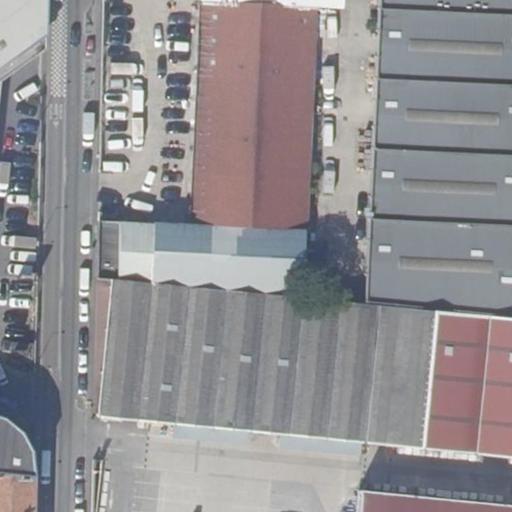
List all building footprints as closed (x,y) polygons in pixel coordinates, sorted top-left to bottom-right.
[(0,0),(0,69),(45,36),(46,0),(0,0)] [(98,224),(96,276),(110,277),(116,278),(301,296),(315,9),(315,8),(315,0),(199,0),(190,227),(98,224)] [(337,0),(315,0),(315,8),(338,8),(337,0)] [(511,0),(376,0),(363,300),(511,314),(511,0)] [(0,69),(0,90),(1,82),(45,49),(45,36),(0,69)] [(301,296),(116,278),(110,277),(97,414),(419,445),(433,308),(301,296)] [(511,454),(511,316),(433,308),(419,445),(511,454)] [(0,471),(35,476),(32,453),(21,432),(3,418),(0,416),(0,471)] [(0,511),(33,511),(35,476),(0,471),(0,511)] [(355,511),(511,511),(511,505),(357,490),(355,511)]
